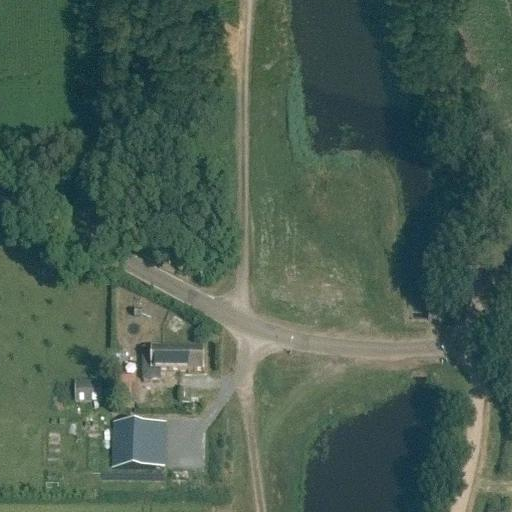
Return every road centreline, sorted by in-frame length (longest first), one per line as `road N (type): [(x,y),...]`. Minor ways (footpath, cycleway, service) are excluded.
road 1 (unclassified): [(511,332),(473,350),(285,338),(243,327),(43,222),(0,210)]
road 2 (track): [(427,0),(467,157),(474,291)]
road 3 (track): [(243,327),(243,392),(261,511)]
